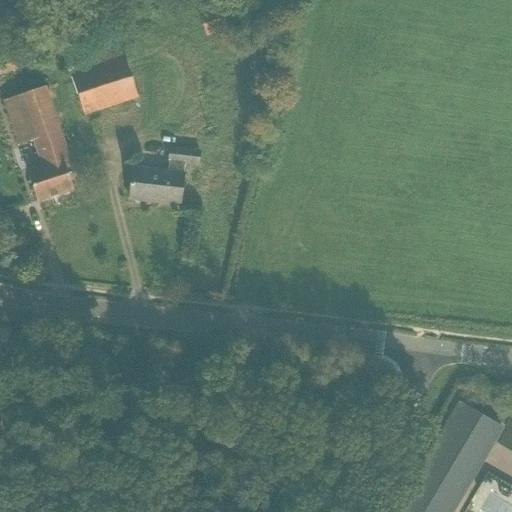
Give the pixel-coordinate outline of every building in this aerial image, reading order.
[(198,12),(206,36),(229,29),(221,5),(198,12)] [(71,78),(83,115),(137,97),(124,60),(71,78)] [(71,165),(45,87),(3,101),(14,131),(19,145),(33,140),(42,167),(27,172),(37,202),(72,190),(64,167),(71,165)] [(129,200),(179,206),(184,164),(197,165),(198,152),(170,148),(167,172),(133,168),(129,200)] [(397,507),(405,511),(452,511),(501,429),(459,404),(397,507)]
